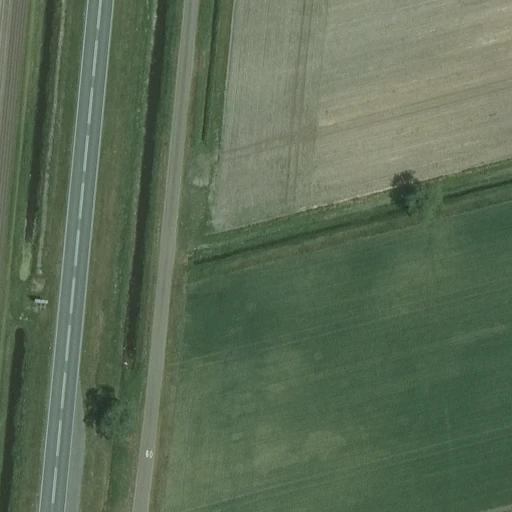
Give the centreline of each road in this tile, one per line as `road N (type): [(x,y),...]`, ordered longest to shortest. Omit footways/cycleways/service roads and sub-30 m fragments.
road 1 (unclassified): [(137,511),(187,0)]
road 2 (trunk): [(46,511),(93,0)]
